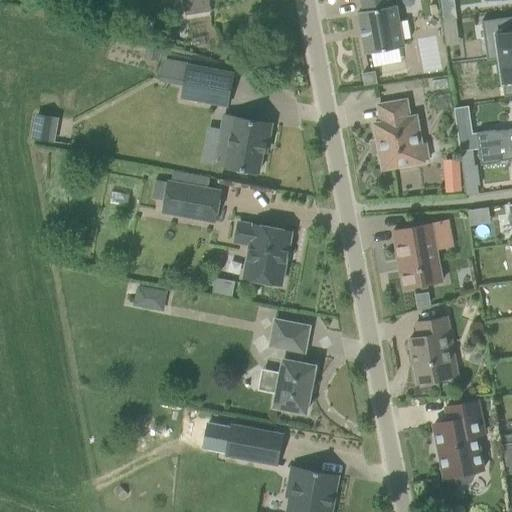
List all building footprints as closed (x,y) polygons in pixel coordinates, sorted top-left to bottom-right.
[(183,0),(186,16),(211,12),(209,0),(183,0)] [(392,6),(390,0),(361,0),(364,11),(359,12),(366,50),(366,54),(405,47),(403,40),(411,38),(408,21),(400,22),(397,5),(392,6)] [(456,4),(443,6),(445,20),(458,18),(456,4)] [(511,31),(496,33),(499,58),(511,56),(511,31)] [(511,56),(499,58),(504,97),(511,95),(511,56)] [(183,97),(228,106),(234,74),(189,65),(183,97)] [(376,74),(363,76),(365,87),(378,85),(376,74)] [(422,144),(417,116),(410,118),(407,100),(379,105),(382,123),(375,124),(383,169),(425,162),(425,161),(429,160),(426,143),(422,144)] [(267,152),(268,144),(272,124),(234,117),(233,119),(225,117),(222,131),(231,132),(224,166),(235,168),(238,172),(248,174),(252,171),(259,173),(263,152),(267,152)] [(511,144),(511,129),(497,131),(496,129),(477,132),(479,147),(479,148),(511,144)] [(477,132),(459,135),(461,150),(479,147),(477,132)] [(511,144),(479,148),(481,165),(501,163),(501,161),(511,159),(511,144)] [(465,190),(464,158),(448,159),(449,191),(465,190)] [(164,212),(215,221),(221,192),(170,182),(164,212)] [(466,189),(467,198),(479,196),(478,187),(466,189)] [(255,226),(255,227),(240,223),(236,241),(252,244),(245,278),(281,285),(292,232),(255,226)] [(394,230),(400,261),(398,261),(399,262),(399,263),(400,263),(401,269),(400,269),(400,270),(400,271),(402,271),(405,289),(442,282),(431,223),(394,230)] [(228,294),(231,282),(214,278),(211,290),(228,294)] [(135,283),(130,304),(161,311),(166,290),(135,283)] [(432,304),(430,292),(417,294),(419,309),(432,304)] [(436,380),(456,377),(458,376),(447,317),(417,323),(420,337),(410,339),(415,365),(411,366),(415,383),(418,382),(419,384),(420,383),(421,387),(436,384),(436,380)] [(273,373),(269,390),(278,392),(275,407),(307,413),(316,366),(302,363),(304,353),(305,353),(310,327),(276,320),(271,346),(287,349),(285,360),(284,360),(281,375),(273,373)] [(478,401),(447,407),(450,421),(435,424),(439,446),(439,447),(440,455),(441,456),(445,478),(455,476),(456,480),(459,483),(463,484),(471,483),(474,480),(475,476),(474,472),(484,470),(477,435),(485,434),(478,401)] [(283,436),(232,426),(227,455),(278,464),(283,436)] [(297,469),(294,481),(292,481),(289,497),(291,497),(288,511),(331,511),(338,476),(294,467),(293,469),(297,469)]
